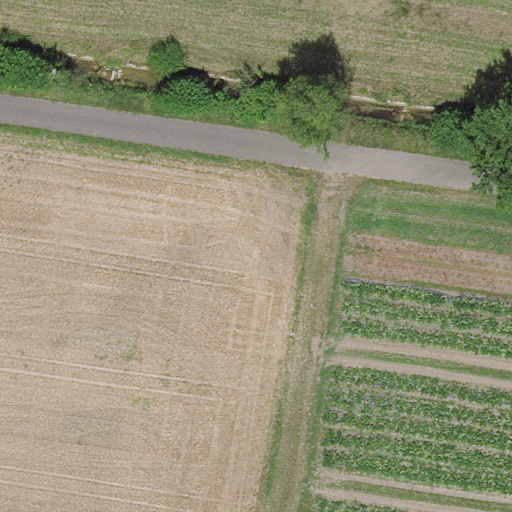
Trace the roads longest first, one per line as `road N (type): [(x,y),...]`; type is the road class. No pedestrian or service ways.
road 1 (track): [(0,111),(511,182)]
road 2 (track): [(271,511),(320,159)]
